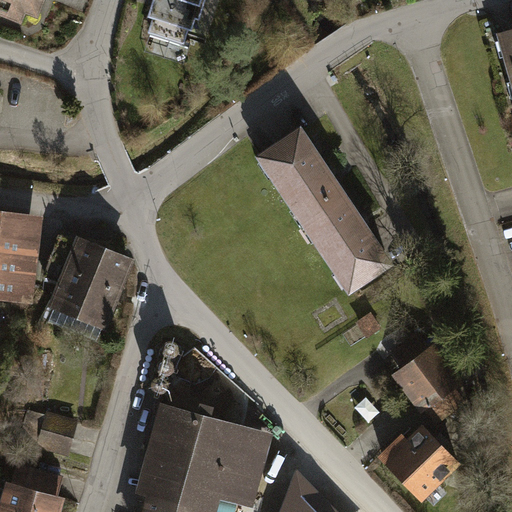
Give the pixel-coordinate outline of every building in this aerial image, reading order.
[(0,0),(0,29),(38,43),(52,0),(0,0)] [(147,0),(142,18),(150,21),(147,32),(181,42),(189,16),(195,17),(199,0),(147,0)] [(511,35),(496,40),(511,96),(511,35)] [(301,134),(257,163),(350,304),(394,275),(301,134)] [(46,223),(0,216),(0,309),(33,314),(46,223)] [(134,269),(76,244),(46,313),(104,338),(134,269)] [(372,319),(359,329),(367,340),(380,331),(372,319)] [(401,373),(391,380),(417,417),(424,413),(435,425),(470,400),(433,348),(428,352),(419,337),(390,357),(401,373)] [(170,348),(165,350),(162,354),(162,360),(166,364),(171,365),(176,364),(179,359),(179,354),(175,350),(170,348)] [(164,366),(159,368),(156,372),(156,378),(159,382),(165,383),(170,381),(173,377),(172,372),(169,367),(164,366)] [(160,385),(156,385),(154,388),(153,392),(155,396),(159,397),(163,397),(165,394),(166,390),(164,386),(160,385)] [(254,511),(275,444),(161,410),(133,502),(145,505),(142,511),(219,511),(222,505),(246,511),(254,511)] [(88,428),(47,416),(36,451),(77,464),(88,428)] [(403,439),(378,464),(423,509),(460,472),(421,434),(409,446),(403,439)] [(63,482),(17,471),(12,490),(7,488),(0,511),(61,511),(63,504),(58,503),(63,482)] [(297,511),(317,511),(303,497),(297,511)]
